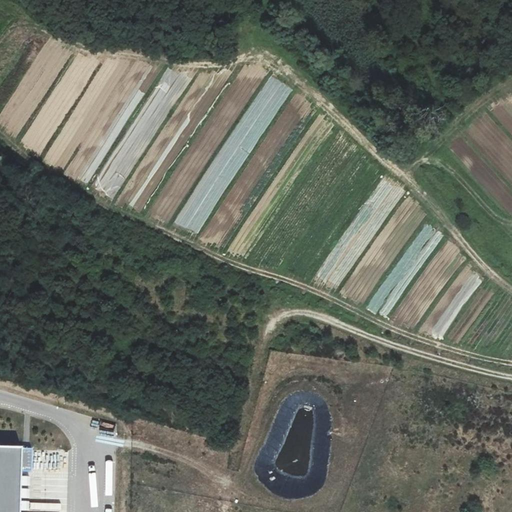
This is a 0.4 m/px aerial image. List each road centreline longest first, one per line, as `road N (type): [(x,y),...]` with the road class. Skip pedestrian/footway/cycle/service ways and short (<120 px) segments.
road 1 (track): [(0,135),(111,208),(229,263),(405,335),(511,363)]
road 2 (track): [(511,381),(297,310),(276,318),(262,345),(232,483),(142,445)]
road 3 (track): [(416,179),(271,53),(177,64),(92,51),(32,25),(17,27),(0,45)]
road 4 (track): [(511,290),(489,275),(416,179),(416,167),(446,133),(511,88)]
